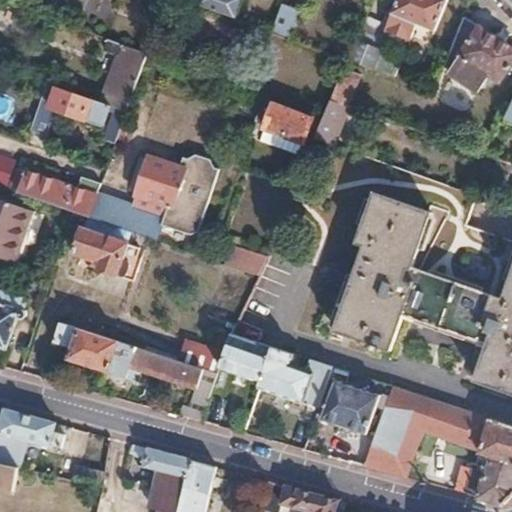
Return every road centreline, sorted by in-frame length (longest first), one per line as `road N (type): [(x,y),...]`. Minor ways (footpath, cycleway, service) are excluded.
road 1 (residential): [(0,392),(430,511)]
road 2 (unknown): [(511,405),(376,372),(318,345),(280,311)]
